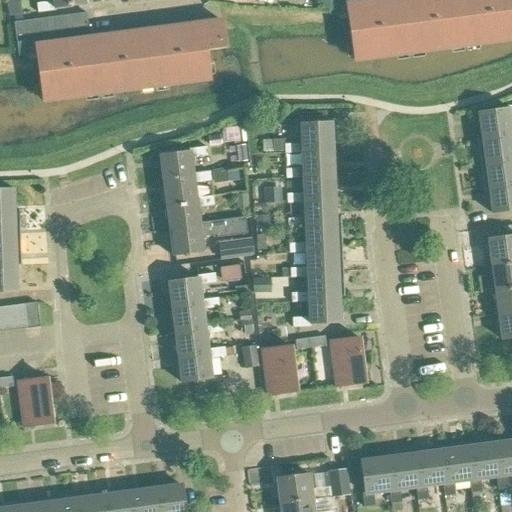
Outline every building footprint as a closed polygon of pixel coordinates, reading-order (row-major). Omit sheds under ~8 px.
[(52,0),(52,2),(36,4),(37,14),(54,11),(53,9),(85,5),(83,0),(52,0)] [(511,0),(446,0),(444,0),(436,1),(347,13),(353,62),(441,50),(449,49),(511,39),(511,0)] [(88,28),(86,14),(14,23),(15,37),(88,28)] [(133,41),(125,42),(36,54),(42,101),(131,90),(139,89),(208,79),(205,52),(225,49),(221,22),(200,25),(201,32),(133,41)] [(508,109),(477,113),(481,138),(511,134),(511,132),(509,116),(511,115),(511,106),(508,107),(508,109)] [(332,149),(331,123),(300,125),(300,144),(284,145),(284,154),(301,154),(301,151),(332,149)] [(511,131),(511,132),(511,134),(481,138),(484,163),(511,158),(511,131)] [(263,155),(284,154),(284,145),(284,142),(262,143),(263,155)] [(190,152),(159,156),(162,182),(193,178),(193,174),(191,159),(207,157),(206,148),(189,150),(190,152)] [(301,151),(301,154),(302,169),(285,170),(286,179),(302,178),(302,175),(333,174),(332,149),(301,151)] [(511,158),(484,163),(487,187),(511,183),(511,158)] [(193,178),(162,182),(165,207),(196,203),(196,199),(194,184),(210,182),(209,172),(193,174),(193,178)] [(226,172),(211,174),(212,185),(228,183),(226,172)] [(302,175),(302,178),(303,194),(286,195),(287,204),(303,203),(303,200),(334,199),(333,174),(302,175)] [(511,183),(487,187),(491,214),(511,210),(511,183)] [(280,188),(263,189),(263,204),(281,204),(280,188)] [(0,220),(14,220),(13,190),(0,190),(0,220)] [(247,195),(235,196),(236,209),(248,208),(247,195)] [(200,227),(199,224),(197,209),(213,206),(212,197),(196,199),(196,203),(165,207),(168,231),(200,227)] [(303,200),(303,203),(304,219),(287,220),(288,229),(304,228),(304,225),(335,224),(334,199),(303,200)] [(267,215),(254,216),(255,228),(268,227),(267,215)] [(244,218),(199,224),(200,227),(168,231),(172,257),(203,253),(201,237),(216,235),(216,238),(247,234),(244,218)] [(0,244),(15,244),(14,220),(0,220),(0,244)] [(304,225),(304,228),(305,244),(288,244),(289,254),(305,253),(305,250),(337,249),(335,224),(304,225)] [(265,236),(256,236),(256,251),(265,251),(265,236)] [(511,236),(487,240),(490,266),(511,262),(511,236)] [(219,242),(218,243),(217,243),(220,261),(253,256),(250,238),(240,240),(240,237),(218,240),(219,242)] [(0,269),(16,269),(15,244),(0,244),(0,269)] [(305,250),(305,253),(306,268),(290,269),(290,278),(306,278),(306,275),(338,273),(337,249),(305,250)] [(225,276),(242,273),(240,262),(223,265),(225,276)] [(511,262),(490,266),(494,290),(511,287),(511,262)] [(16,269),(0,269),(0,292),(17,292),(16,269)] [(306,275),(306,278),(307,293),(291,294),(291,303),(307,303),(307,300),(339,298),(338,273),(306,275)] [(197,279),(167,283),(171,309),(202,305),(201,302),(199,286),(216,284),(214,275),(197,277),(197,279)] [(252,294),(271,294),(271,279),(252,280),(252,294)] [(245,287),(233,288),(234,297),(246,296),(245,287)] [(511,287),(494,290),(497,315),(511,312),(511,287)] [(307,300),(307,303),(308,318),(292,319),(292,328),(310,327),(310,324),(340,323),(339,298),(307,300)] [(218,300),(201,302),(202,305),(171,309),(174,334),(205,330),(205,326),(203,311),(219,309),(218,300)] [(36,303),(23,305),(26,329),(39,328),(36,303)] [(26,329),(23,305),(10,307),(13,331),(26,329)] [(13,331),(10,307),(0,308),(0,323),(1,333),(13,331)] [(249,312),(238,313),(239,323),(242,323),(250,323),(249,312)] [(511,312),(497,315),(500,340),(511,338),(511,312)] [(231,323),(221,324),(222,334),(232,333),(231,323)] [(250,323),(242,323),(243,336),(251,335),(250,323)] [(205,330),(174,334),(177,359),(208,355),(208,351),(206,336),(222,334),(221,324),(205,326),(205,330)] [(309,339),(310,348),(325,346),(324,337),(309,339)] [(364,384),(358,338),(330,342),(336,388),(364,384)] [(310,348),(309,339),(294,341),(296,350),(310,348)] [(240,348),(243,369),(258,367),(255,346),(240,348)] [(295,393),(289,347),(262,350),(268,397),(295,393)] [(208,355),(177,359),(180,383),(211,380),(209,360),(225,358),(224,349),(208,351),(208,355)] [(0,389),(13,387),(12,377),(0,378),(0,389)] [(24,428),(52,425),(46,379),(18,383),(24,428)] [(511,442),(495,444),(495,441),(499,440),(499,439),(493,440),(498,477),(496,477),(498,490),(508,489),(507,476),(511,474),(511,442)] [(498,477),(493,440),(467,443),(472,480),(469,481),(471,494),(482,492),(480,479),(496,477),(498,477)] [(472,480),(467,443),(440,447),(441,448),(441,451),(441,452),(445,484),(442,484),(444,497),(455,496),(453,483),(469,481),(472,480)] [(441,452),(414,455),(418,487),(415,488),(417,501),(428,499),(426,486),(442,484),(445,484),(441,452)] [(414,455),(387,459),(391,491),(389,491),(390,504),(401,503),(400,490),(415,488),(418,487),(414,455)] [(391,491),(387,459),(360,462),(364,493),(362,494),(364,508),(374,506),(373,493),(389,491),(391,491)] [(328,471),(330,487),(311,490),(309,475),(276,479),(279,504),(312,500),(349,495),(345,469),(328,471)] [(184,511),(182,486),(153,490),(156,511),(184,511)] [(156,511),(153,490),(126,493),(128,511),(156,511)] [(128,511),(126,493),(100,497),(101,511),(128,511)] [(74,511),(72,495),(45,499),(47,511),(74,511)] [(77,495),(72,495),(74,511),(101,511),(100,497),(74,500),(73,496),(77,496),(77,495)] [(47,511),(45,499),(18,503),(19,508),(19,511),(47,511)] [(312,500),(279,504),(279,511),(333,511),(327,511),(313,511),(312,500)]
